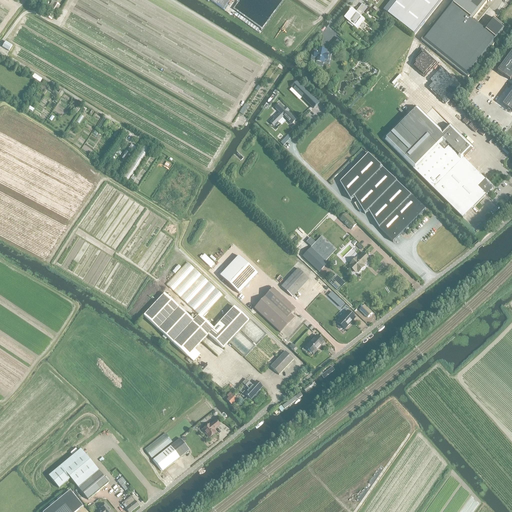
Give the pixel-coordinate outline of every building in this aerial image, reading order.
[(392,0),(384,10),(415,35),(442,0),(392,0)] [(493,18),(484,29),(473,20),(488,0),(453,0),(421,40),(468,78),(498,40),(507,29),(493,18)] [(46,16),(52,19),(60,6),(55,3),(46,16)] [(352,11),(346,18),(349,21),(347,23),(352,27),(354,25),(358,28),(364,20),(360,17),(364,13),(359,9),(355,13),(352,11)] [(9,51),(12,46),(6,42),(2,47),(9,51)] [(312,56),(311,60),(316,61),(316,62),(317,62),(316,65),(323,67),(323,63),(324,63),(325,60),(328,61),(328,60),(330,60),(331,55),(334,51),(335,52),(338,48),(333,43),(329,47),(330,48),(326,52),(325,52),(325,50),(320,49),(320,51),(314,50),(314,52),(313,51),(312,56)] [(511,52),(498,72),(510,81),(511,78),(511,93),(506,101),(503,105),(511,111),(511,52)] [(42,79),(34,74),(32,77),(40,83),(42,79)] [(298,82),(292,88),(314,109),(319,103),(298,82)] [(280,113),(271,122),(274,126),(275,125),(276,126),(278,124),(277,123),(283,116),(291,124),(295,120),(287,112),(288,111),(285,108),(284,109),(279,105),(276,108),(280,113)] [(486,180),(464,159),(475,148),(455,128),(447,135),(419,107),(385,141),(463,218),(486,195),(487,195),(493,189),(493,186),(487,180),(486,180)] [(119,128),(111,122),(108,126),(117,132),(121,134),(123,132),(119,129),(119,128)] [(394,243),(426,210),(411,195),(411,196),(369,154),(340,182),(351,200),(355,198),(365,214),(370,212),(379,228),(394,243)] [(112,172),(119,177),(123,171),(117,167),(115,170),(114,169),(112,172)] [(340,220),(352,230),(358,224),(346,213),(340,220)] [(350,265),(349,266),(356,273),(357,271),(359,273),(365,267),(364,265),(370,259),(363,253),(358,258),(357,257),(350,265)] [(239,256),(220,276),(239,294),(254,278),(258,274),(254,271),(239,256)] [(297,269),(281,287),(292,297),(309,279),(297,269)] [(332,278),(328,282),(330,284),(338,291),(345,284),(338,277),(335,281),(334,280),(332,278)] [(273,288),(254,308),(280,333),(294,318),(290,314),(295,309),(273,288)] [(223,349),(249,321),(234,307),(214,329),(199,315),(194,321),(164,294),(144,316),(194,362),(200,355),(195,350),(208,335),(223,349)] [(364,305),(362,307),(359,310),(367,318),(372,313),(364,305)] [(347,310),(336,322),(338,324),(337,324),(337,327),(340,329),(342,329),(343,329),(344,330),(355,318),(347,310)] [(324,343),(316,335),(305,347),(313,354),(324,343)] [(279,375),(280,374),(294,360),(285,352),(270,367),(279,375)] [(331,368),(313,381),(318,386),(335,373),(331,368)] [(245,386),(249,389),(245,393),(250,399),(262,387),(256,381),(252,385),(249,382),(245,386)] [(318,386),(313,381),(299,391),(303,397),(318,386)] [(277,408),(282,413),(303,397),(299,391),(277,408)] [(215,408),(207,400),(186,416),(194,426),(215,408)] [(203,430),(209,438),(212,435),(213,435),(214,435),(215,435),(215,434),(215,433),(213,430),(215,428),(215,429),(220,425),(216,421),(210,426),(209,425),(208,425),(207,425),(206,426),(206,427),(203,430)] [(180,439),(152,460),(161,471),(162,471),(162,472),(189,451),(180,439)] [(70,479),(78,488),(88,500),(101,490),(109,483),(81,449),(49,476),(59,489),(70,479)] [(44,511),(76,511),(83,506),(70,491),(44,511)] [(131,496),(122,504),(125,508),(125,509),(127,511),(131,511),(139,506),(131,496)]
